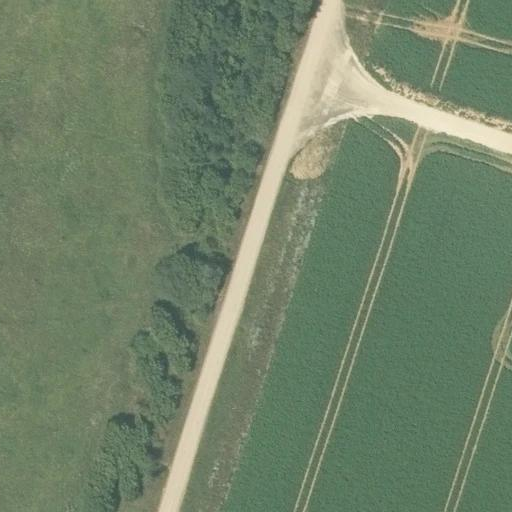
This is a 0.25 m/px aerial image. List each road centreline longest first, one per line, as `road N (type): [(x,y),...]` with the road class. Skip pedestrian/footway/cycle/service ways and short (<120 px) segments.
road 1 (track): [(327,0),(164,511)]
road 2 (track): [(306,64),(511,130)]
